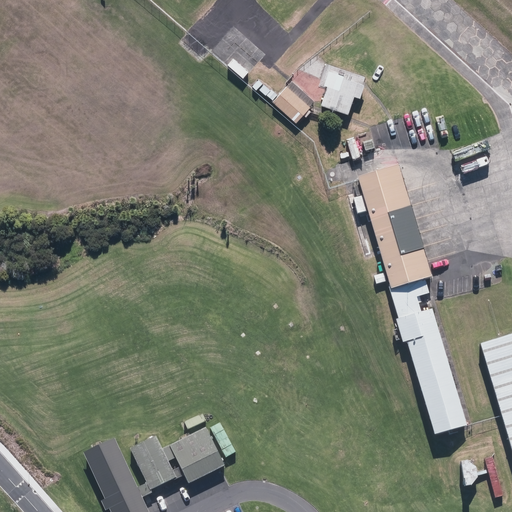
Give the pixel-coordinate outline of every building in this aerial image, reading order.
[(214,52),(206,61),(235,86),(243,78),(214,52)] [(341,77),(327,72),(322,86),(325,87),(318,106),(341,114),(346,115),(347,113),(352,98),(358,100),(363,86),(341,79),(341,77)] [(304,118),(309,112),(306,110),(308,108),(313,102),(290,81),(271,102),(294,123),(301,115),(304,118)] [(263,85),(258,90),(264,96),(265,95),(269,90),(263,85)] [(269,90),(265,95),(271,101),(277,95),(270,89),(269,90)] [(394,167),(356,178),(432,437),(464,428),(421,282),(426,281),(428,280),(394,167)] [(511,336),(480,346),(501,415),(511,449),(511,336)] [(202,414),(183,425),(187,433),(207,422),(202,414)] [(211,427),(215,434),(225,429),(221,422),(211,427)] [(181,440),(167,447),(173,460),(178,468),(182,477),(186,485),(205,476),(220,468),(228,465),(210,427),(191,435),(189,433),(180,438),(181,440)] [(216,435),(220,442),(229,436),(225,429),(216,435)] [(149,440),(128,451),(144,485),(136,489),(141,499),(151,494),(150,491),(172,480),(172,482),(182,477),(178,468),(171,471),(167,463),(173,460),(167,447),(162,450),(155,437),(153,438),(152,436),(149,438),(149,440)] [(220,442),(224,450),(234,444),(229,437),(220,442)] [(93,449),(82,454),(103,501),(100,502),(105,511),(108,511),(147,511),(141,499),(136,489),(113,440),(102,445),(100,441),(91,445),(93,449)] [(224,450),(228,457),(238,451),(234,444),(224,450)] [(491,458),(483,460),(493,499),(501,497),(491,458)] [(464,463),(457,464),(460,481),(459,482),(460,489),(466,488),(467,487),(468,487),(475,479),(474,468),(464,463)]
